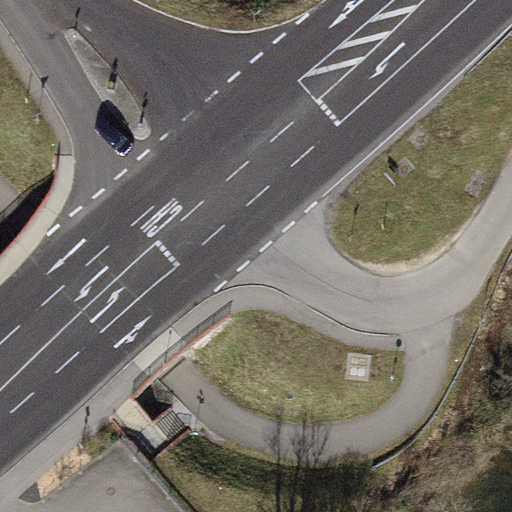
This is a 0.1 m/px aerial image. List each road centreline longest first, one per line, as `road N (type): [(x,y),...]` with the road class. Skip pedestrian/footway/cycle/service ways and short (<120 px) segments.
road 1 (primary): [(220,190),(0,393)]
road 2 (primary): [(434,0),(220,190)]
road 3 (unclassified): [(50,0),(220,190)]
